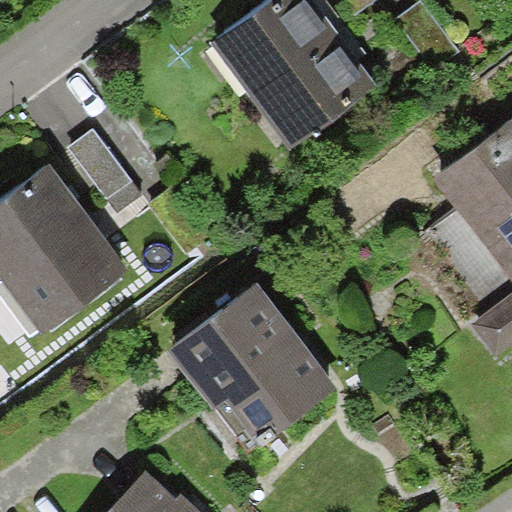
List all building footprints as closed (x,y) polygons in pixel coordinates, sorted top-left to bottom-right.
[(339,36),(313,0),(273,0),(216,40),(255,95),(339,36)] [(375,0),(345,0),(357,15),(375,0)] [(458,49),(422,2),(398,20),(435,67),(458,49)] [(375,87),(339,36),(255,95),(291,146),(375,87)] [(511,344),(511,124),(439,179),(511,277),(511,296),(477,323),(500,354),(511,344)] [(128,184),(91,137),(68,155),(104,202),(128,184)] [(91,223),(52,169),(0,205),(0,271),(8,282),(91,223)] [(205,244),(168,196),(145,214),(181,262),(205,244)] [(127,274),(91,223),(8,282),(44,333),(127,274)] [(263,285),(172,352),(249,454),(339,387),(263,285)] [(197,511),(151,468),(108,511),(197,511)]
